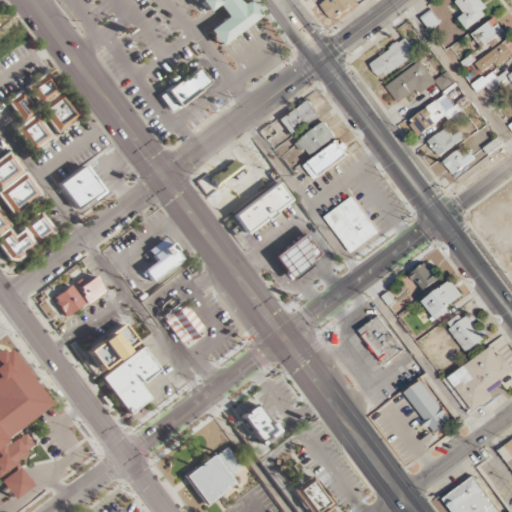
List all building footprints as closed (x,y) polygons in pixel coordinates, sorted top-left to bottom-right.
[(189,0),(191,2),(195,0),(203,12),(215,5),(225,18),(207,32),(218,45),(258,17),(248,1),(240,6),(235,0),(189,0)] [(332,22),(357,3),(354,0),(326,0),(320,5),(332,22)] [(455,0),(465,14),(458,19),(466,30),(489,14),(479,0),(455,0)] [(440,24),(431,10),(421,17),(430,31),(440,24)] [(504,33),(495,19),(472,33),(480,47),(504,33)] [(416,53),(403,37),(369,64),(381,81),(416,53)] [(475,63),(484,76),(511,56),(511,40),(511,39),(475,63)] [(416,91),(418,94),(435,84),(422,63),(385,85),(396,103),(416,91)] [(207,83),(176,107),(164,92),(176,83),(177,85),(197,70),(207,83)] [(511,73),(509,75),(507,71),(496,78),(492,72),(472,86),(477,93),(486,87),(489,92),(504,83),(510,91),(511,89),(511,73)] [(442,91),(455,82),(448,72),(435,81),(442,91)] [(55,133),(76,118),(44,74),(24,88),(55,133)] [(30,152),(51,138),(19,92),(5,102),(21,125),(14,129),(30,152)] [(309,101),(283,120),(294,136),(320,116),(309,101)] [(335,137),(324,122),(296,144),(307,159),(335,137)] [(449,126),(428,142),(439,157),(460,142),(449,126)] [(348,155),(338,142),(304,166),(314,179),(348,155)] [(454,177),(475,160),(464,146),(443,163),(454,177)] [(0,156),(0,200),(11,215),(39,195),(6,152),(0,156)] [(234,161),(241,169),(217,189),(210,181),(234,161)] [(99,192),(80,167),(57,185),(75,210),(99,192)] [(275,183),(230,217),(243,233),(262,218),(265,221),(273,215),(271,211),(287,199),(275,183)] [(353,197),(325,218),(352,254),(379,233),(353,197)] [(53,234),(39,212),(10,231),(0,216),(0,252),(8,264),(53,234)] [(306,231),(272,257),(289,280),(323,255),(306,231)] [(164,239),(180,259),(150,282),(141,271),(154,261),(147,251),(164,239)] [(420,291),(439,281),(429,263),(410,274),(420,291)] [(103,292),(92,276),(71,291),(68,287),(50,299),(64,319),(103,292)] [(435,319),(464,298),(452,281),(422,301),(435,319)] [(201,330),(179,346),(162,322),(163,321),(160,316),(165,313),(164,312),(178,302),(182,307),(184,305),(201,330)] [(467,353),(487,337),(470,315),(463,320),(460,315),(446,325),(467,353)] [(379,317),(359,331),(384,365),(404,350),(379,317)] [(121,325),(135,343),(98,371),(83,353),(121,325)] [(347,337),(337,329),(329,339),(339,347),(347,337)] [(448,377),(472,413),(504,391),(498,382),(511,373),(494,346),(448,377)] [(139,348),(99,379),(126,415),(147,400),(136,386),(157,371),(139,348)] [(0,352),(41,407),(1,437),(6,444),(13,439),(14,440),(22,435),(30,446),(22,452),(24,454),(13,463),(16,467),(14,469),(20,476),(27,486),(9,500),(1,490),(0,488),(0,352)] [(403,394),(434,435),(452,421),(421,380),(403,394)] [(265,384),(297,425),(285,434),(272,417),(258,428),(252,421),(266,411),(253,393),(265,384)] [(274,433),(254,404),(237,417),(257,445),(274,433)] [(225,448),(214,457),(212,454),(181,477),(204,508),(234,485),(228,476),(239,467),(225,448)] [(290,491),(305,511),(320,511),(329,506),(308,477),(290,491)] [(499,511),(472,477),(442,500),(451,511),(499,511)]
